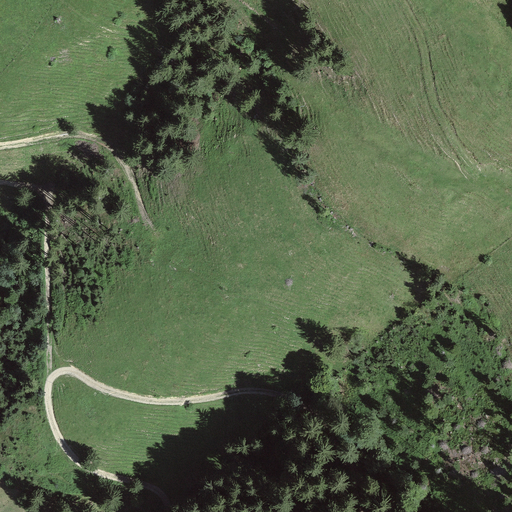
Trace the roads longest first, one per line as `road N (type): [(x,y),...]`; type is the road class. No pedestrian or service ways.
road 1 (track): [(368,511),(361,476),(328,424),(293,398),(253,390),(147,400),(65,370),(48,387),(62,443),(91,469),(152,488),(171,511)]
road 2 (track): [(0,182),(44,198),(54,374)]
